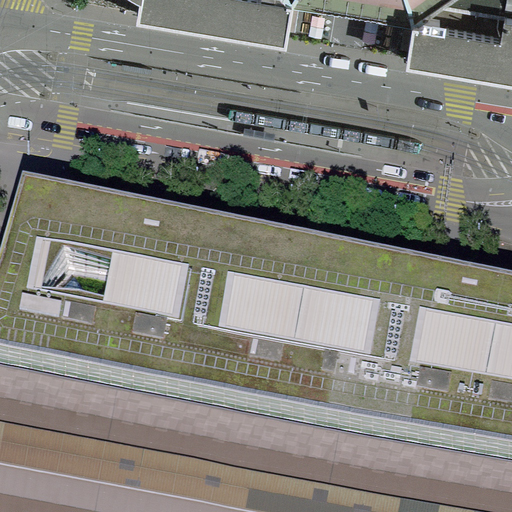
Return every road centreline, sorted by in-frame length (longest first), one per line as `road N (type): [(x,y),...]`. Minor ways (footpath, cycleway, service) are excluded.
road 1 (primary): [(0,109),(426,193),(498,198)]
road 2 (primary): [(460,101),(0,24)]
